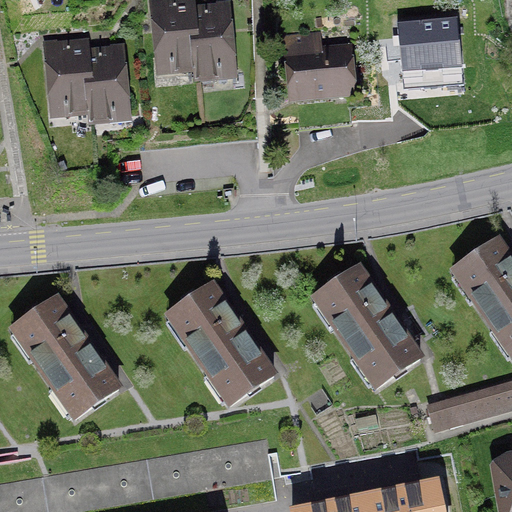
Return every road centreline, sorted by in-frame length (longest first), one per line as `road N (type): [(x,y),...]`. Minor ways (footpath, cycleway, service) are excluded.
road 1 (secondary): [(37,246),(324,218),(511,181)]
road 2 (residential): [(0,65),(15,173),(37,246)]
